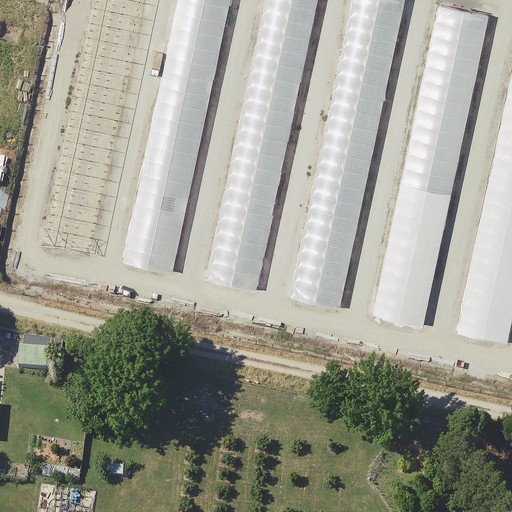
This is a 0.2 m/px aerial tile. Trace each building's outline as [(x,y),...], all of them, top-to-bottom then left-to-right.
[(145,0),(79,0),(32,237),(96,249),(145,0)] [(234,0),(169,0),(118,258),(181,270),(234,0)] [(339,0),(273,0),(215,288),(279,301),(339,0)] [(409,0),(343,0),(286,289),(349,301),(409,0)] [(492,12),(433,0),(428,0),(368,304),(431,316),(492,12)] [(511,325),(511,19),(507,18),(447,323),(510,336),(511,325)] [(61,353),(18,349),(16,366),(59,370),(61,353)] [(97,462),(71,460),(68,491),(93,493),(94,473),(122,475),(124,459),(97,456),(97,462)]
